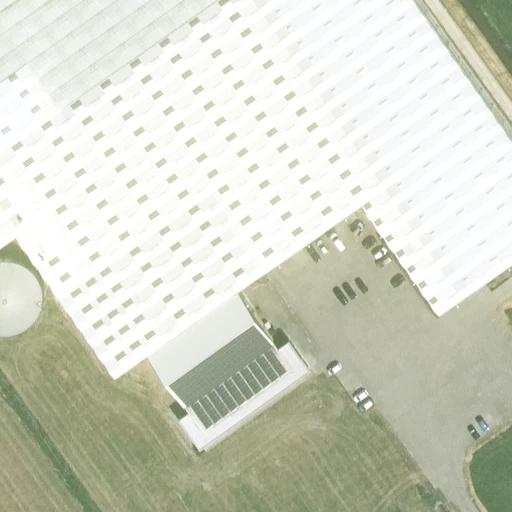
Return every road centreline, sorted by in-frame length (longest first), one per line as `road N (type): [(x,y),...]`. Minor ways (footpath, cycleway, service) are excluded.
road 1 (unknown): [(395,393),(511,297)]
road 2 (unknown): [(511,102),(438,0)]
